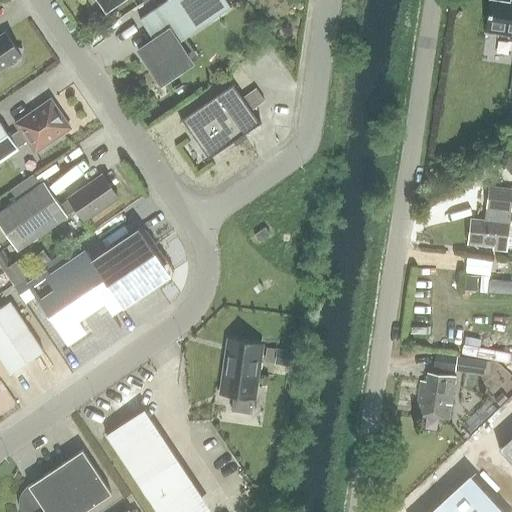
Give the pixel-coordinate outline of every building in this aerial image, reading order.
[(99,0),(106,10),(120,0),(99,0)] [(185,38),(230,7),(225,0),(167,0),(139,19),(153,40),(137,50),(161,85),(199,58),(185,38)] [(511,0),(510,0),(510,3),(489,0),(484,33),(509,36),(509,40),(511,40),(511,0)] [(0,35),(0,70),(7,66),(13,67),(19,63),(22,50),(15,48),(5,33),(0,35)] [(179,121),(206,161),(261,123),(234,83),(179,121)] [(266,101),(257,88),(245,96),(254,109),(266,101)] [(34,153),(70,128),(50,100),(15,124),(19,130),(9,137),(0,123),(0,162),(18,150),(17,148),(26,141),(34,153)] [(10,190),(17,200),(0,212),(0,226),(17,251),(67,216),(66,215),(75,209),(84,221),(117,198),(101,175),(68,198),(69,199),(59,205),(43,182),(40,184),(33,174),(10,190)] [(505,251),(511,196),(511,189),(489,187),(485,220),(470,219),(467,244),(490,247),(490,249),(505,251)] [(259,243),(270,235),(265,228),(254,235),(259,243)] [(85,251),(30,288),(67,344),(84,332),(77,320),(104,302),(112,313),(169,275),(138,230),(92,261),(85,251)] [(464,273),(463,288),(476,289),(477,275),(464,273)] [(511,278),(484,275),(483,287),(511,290),(511,278)] [(435,295),(473,303),(476,292),(438,283),(435,295)] [(0,360),(9,374),(43,352),(9,302),(0,308),(0,360)] [(254,398),(261,345),(228,340),(220,394),(254,398)] [(276,349),(274,364),(292,367),(294,351),(276,349)] [(455,371),(484,374),(485,359),(456,356),(455,371)] [(448,419),(455,377),(427,373),(425,382),(420,381),(415,414),(448,419)] [(205,511),(139,412),(105,435),(155,511),(205,511)] [(511,435),(498,448),(511,463),(511,435)] [(83,511),(111,494),(82,450),(28,486),(25,488),(23,491),(21,494),(20,497),(19,500),(18,504),(19,507),(19,511),(20,511),(83,511)] [(503,511),(469,475),(428,511),(503,511)]
